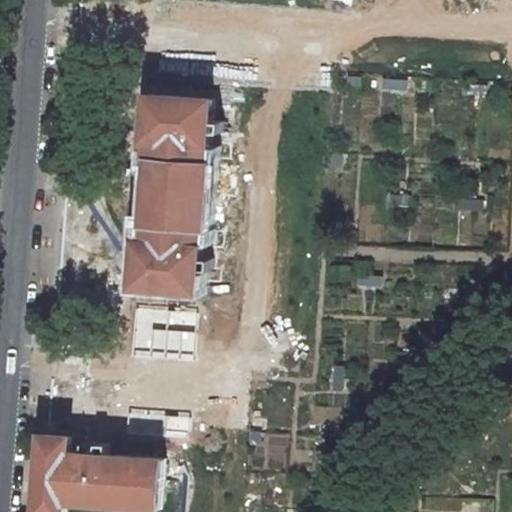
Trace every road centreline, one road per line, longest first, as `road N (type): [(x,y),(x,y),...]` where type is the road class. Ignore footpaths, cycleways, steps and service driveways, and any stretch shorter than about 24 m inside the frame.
road 1 (tertiary): [(34,0),(0,493)]
road 2 (unknown): [(10,343),(244,355),(261,205)]
road 3 (unknown): [(170,0),(488,10)]
